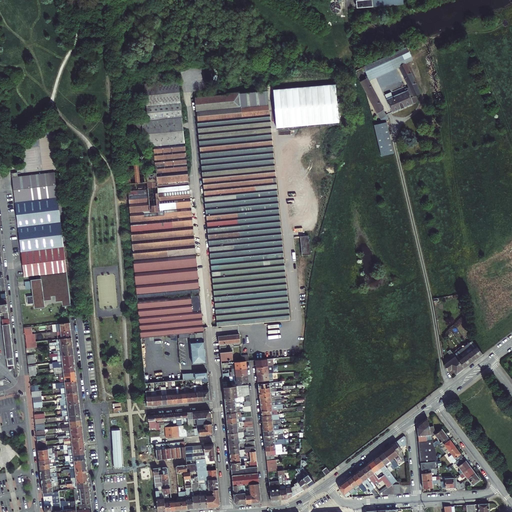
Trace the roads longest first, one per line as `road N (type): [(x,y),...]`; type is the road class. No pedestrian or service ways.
road 1 (unknown): [(190,111),(207,330),(281,329),(293,321),(273,111)]
road 2 (track): [(447,393),(395,121)]
road 3 (residential): [(79,320),(88,409),(97,408),(101,511)]
road 4 (residential): [(23,389),(0,192)]
road 5 (residential): [(250,364),(265,510)]
